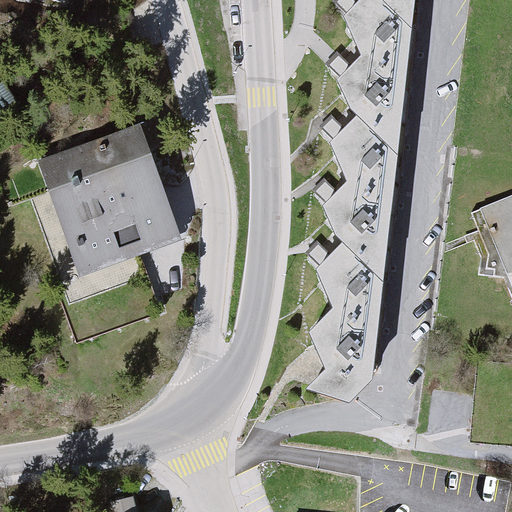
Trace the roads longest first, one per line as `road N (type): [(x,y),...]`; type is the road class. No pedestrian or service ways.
road 1 (tertiary): [(259,0),(262,266),(233,376),(200,412)]
road 2 (unclassified): [(165,0),(214,173),(218,220),(200,412)]
road 3 (tertiary): [(200,412),(127,440),(0,460)]
